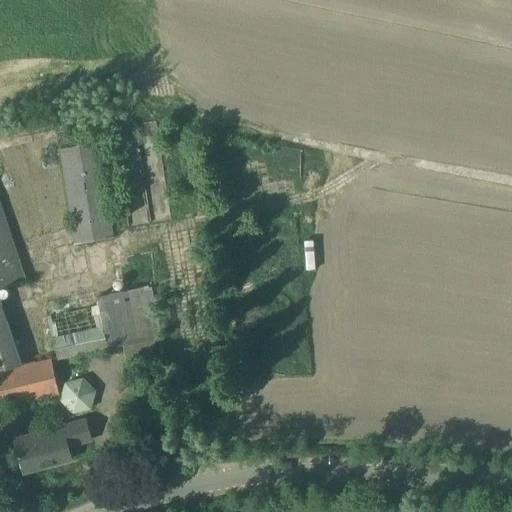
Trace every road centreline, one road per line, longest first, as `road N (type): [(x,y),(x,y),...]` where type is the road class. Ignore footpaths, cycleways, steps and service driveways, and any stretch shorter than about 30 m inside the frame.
road 1 (secondary): [(511,485),(271,475),(121,511)]
road 2 (track): [(139,237),(297,201),(394,159),(511,182)]
